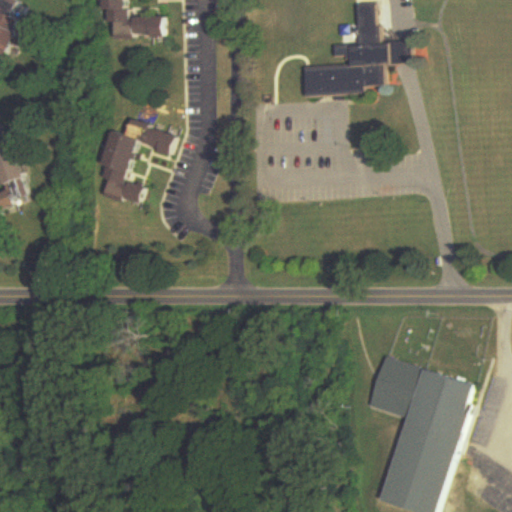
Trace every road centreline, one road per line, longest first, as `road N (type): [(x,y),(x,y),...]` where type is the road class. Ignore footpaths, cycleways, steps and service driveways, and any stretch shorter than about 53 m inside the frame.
road 1 (residential): [(511,303),(0,299)]
road 2 (residential): [(238,298),(235,0)]
